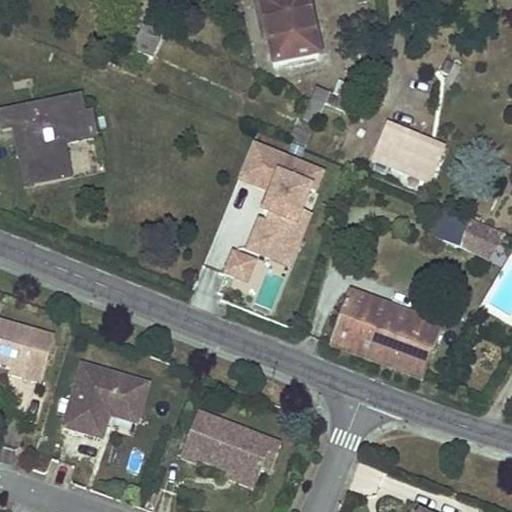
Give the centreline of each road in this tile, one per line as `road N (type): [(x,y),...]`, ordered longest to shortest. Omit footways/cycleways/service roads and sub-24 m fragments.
road 1 (tertiary): [(364,390),(0,245)]
road 2 (tertiary): [(511,440),(364,390)]
road 3 (residential): [(364,390),(314,511)]
